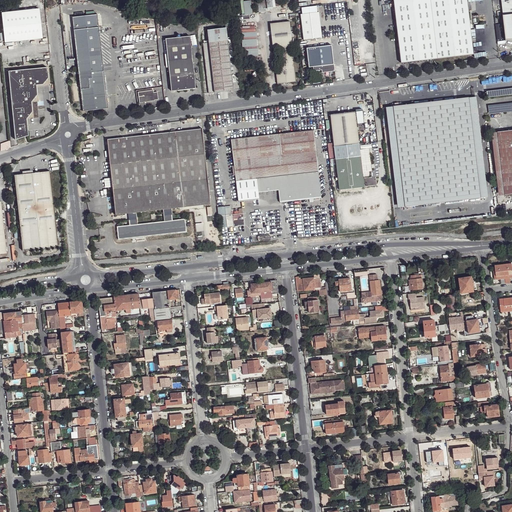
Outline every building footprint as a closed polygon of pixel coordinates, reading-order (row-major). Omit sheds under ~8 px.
[(247,0),(242,0),(243,14),(252,14),(251,0),(247,0)] [(264,0),(265,8),(275,8),(274,0),(264,0)] [(393,0),(401,63),(473,54),(466,0),(393,0)] [(511,0),(501,0),(504,15),(502,15),(505,40),(511,39),(511,0)] [(1,12),(4,42),(42,38),(39,8),(1,12)] [(318,13),(300,15),(304,40),(322,38),(318,13)] [(97,14),(73,17),(83,111),(108,108),(108,106),(104,71),(101,44),(97,14)] [(270,24),(273,49),(280,48),(282,70),(276,71),(277,84),(296,82),(290,21),(270,24)] [(256,25),(242,26),(244,58),(245,58),(246,64),(244,64),(244,71),(261,70),(260,58),(258,58),(256,25)] [(207,30),(209,43),(203,43),(209,93),(233,90),(226,28),(207,30)] [(165,39),(171,91),(196,88),(190,36),(165,39)] [(307,48),(310,76),(322,74),(322,77),(335,75),(332,45),(307,48)] [(8,71),(15,139),(16,139),(27,136),(28,135),(26,119),(32,111),(31,102),(37,94),(36,85),(42,84),(48,78),(47,67),(8,71)] [(138,92),(140,103),(154,100),(158,99),(157,92),(153,93),(153,90),(138,92)] [(393,106),(405,207),(480,198),(475,152),(482,151),(476,101),(469,102),(469,98),(393,106)] [(393,106),(386,107),(397,207),(405,207),(393,106)] [(356,112),(330,115),(335,158),(329,159),(331,171),(334,171),(333,165),(336,164),(339,190),(364,187),(363,178),(371,177),(371,171),(363,172),(360,150),(369,149),(369,145),(360,146),(356,112)] [(202,129),(107,139),(116,215),(128,213),(130,225),(117,227),(119,239),(186,232),(185,219),(172,220),(171,209),(211,204),(202,129)] [(231,139),(239,201),(244,201),(253,200),(259,199),(258,192),(278,190),(280,201),(321,197),(314,130),(231,139)] [(511,130),(497,132),(504,195),(511,194),(511,130)] [(497,132),(491,133),(498,196),(504,195),(497,132)] [(10,140),(1,144),(1,151),(11,148),(10,140)] [(369,149),(360,150),(363,172),(371,171),(372,171),(369,149)] [(482,151),(475,152),(480,198),(488,197),(482,151)] [(14,175),(22,250),(58,247),(50,171),(33,173),(22,174),(14,175)] [(226,215),(227,227),(245,226),(243,213),(232,214),(226,215)] [(511,263),(511,264),(503,265),(505,279),(511,277),(511,263)] [(503,265),(495,266),(495,269),(496,279),(497,280),(500,279),(505,279),(503,265)] [(377,274),(369,275),(371,292),(362,293),(363,303),(382,301),(379,280),(377,280),(377,274)] [(418,275),(411,276),(411,279),(410,279),(410,283),(411,283),(412,290),(423,288),(422,278),(421,278),(419,278),(418,275)] [(318,289),(318,290),(319,290),(320,296),(326,295),(326,289),(320,290),(320,289),(321,289),(319,277),(303,279),(299,279),(299,277),(296,277),(297,291),(318,289)] [(471,277),(459,279),(461,294),(473,291),(471,277)] [(335,280),(336,285),(339,285),(340,292),(351,290),(350,278),(339,279),(339,280),(335,280)] [(252,284),(253,289),(250,289),(250,291),(248,291),(249,297),(271,295),(271,298),(279,297),(279,294),(278,282),(276,280),(271,280),(271,282),(252,284)] [(176,290),(153,293),(154,309),(155,321),(171,319),(170,315),(169,300),(178,299),(177,296),(177,290),(176,290)] [(204,294),(205,298),(205,304),(221,302),(220,293),(204,294)] [(416,293),(408,294),(409,299),(410,299),(411,308),(416,307),(419,307),(419,309),(425,308),(424,297),(416,298),(416,293)] [(139,294),(114,297),(115,311),(126,309),(131,309),(141,308),(140,300),(139,294)] [(307,297),(308,300),(307,300),(307,302),(305,302),(305,305),(308,305),(308,309),(309,313),(319,311),(317,296),(307,297)] [(102,330),(115,328),(114,323),(114,320),(116,320),(116,318),(116,317),(115,314),(116,314),(116,313),(115,311),(114,297),(104,298),(104,306),(99,306),(102,330)] [(508,298),(499,299),(501,312),(509,311),(508,298)] [(152,299),(140,300),(141,308),(141,309),(149,308),(151,321),(155,321),(152,299)] [(70,302),(58,303),(59,310),(59,316),(60,316),(65,316),(71,315),(71,317),(84,315),(83,311),(82,300),(70,302)] [(227,305),(215,306),(215,311),(218,310),(218,319),(228,319),(227,305)] [(265,309),(252,310),(253,316),(257,316),(257,319),(271,318),(270,312),(267,312),(267,309),(265,309)] [(51,320),(52,328),(61,327),(60,323),(60,319),(59,316),(59,310),(47,311),(48,320),(51,320)] [(353,310),(340,311),(341,317),(330,319),(331,323),(342,322),(347,321),(347,320),(356,319),(357,322),(354,322),(355,325),(360,324),(359,322),(359,315),(358,310),(353,311),(353,310)] [(359,315),(359,322),(361,321),(365,321),(365,324),(377,323),(376,318),(377,318),(383,317),(382,311),(369,312),(370,317),(364,318),(364,314),(359,315)] [(21,312),(5,313),(5,319),(4,319),(5,333),(6,337),(17,336),(17,335),(21,335),(21,331),(20,331),(19,327),(21,327),(21,328),(23,328),(23,331),(22,315),(21,312)] [(459,316),(448,317),(450,330),(464,329),(463,312),(458,312),(459,316)] [(34,314),(22,315),(23,331),(36,330),(35,318),(34,314)] [(473,315),(466,317),(469,333),(467,333),(468,336),(473,335),(473,332),(479,331),(479,327),(478,324),(477,319),(476,319),(473,320),(473,315)] [(65,316),(60,316),(60,319),(60,323),(61,327),(61,332),(71,331),(70,327),(64,328),(63,319),(65,319),(65,316)] [(247,318),(236,319),(237,328),(239,330),(249,329),(248,323),(247,318)] [(171,320),(157,321),(158,325),(158,330),(159,331),(164,331),(164,330),(166,329),(172,329),(173,328),(171,320)] [(433,320),(423,321),(425,337),(428,337),(431,337),(435,336),(433,320)] [(375,327),(377,336),(380,335),(381,339),(387,339),(385,326),(375,327)] [(207,328),(208,333),(207,333),(207,338),(207,340),(208,343),(216,343),(215,336),(215,332),(216,332),(215,327),(207,328)] [(358,329),(359,338),(371,337),(371,339),(377,338),(377,336),(375,327),(358,329)] [(71,331),(61,332),(62,338),(63,346),(63,352),(68,352),(73,351),(71,331)] [(48,334),(49,339),(49,341),(47,341),(48,348),(63,346),(62,338),(57,339),(56,333),(48,334)] [(314,334),(315,336),(310,337),(312,348),(326,346),(325,335),(324,335),(324,333),(314,334)] [(125,335),(117,336),(118,343),(115,343),(116,353),(121,352),(121,348),(126,348),(125,335)] [(257,338),(258,350),(268,349),(268,344),(267,337),(257,338)] [(485,344),(470,346),(471,357),(486,355),(485,344)] [(448,345),(438,347),(440,362),(450,360),(448,345)] [(151,349),(144,350),(145,355),(145,357),(145,360),(145,361),(147,361),(147,359),(151,359),(152,359),(151,349)] [(222,351),(212,352),(212,356),(210,356),(211,359),(212,359),(213,362),(223,361),(222,351)] [(377,353),(378,361),(385,360),(384,359),(389,358),(389,351),(377,353)] [(68,352),(63,352),(65,374),(69,373),(69,370),(75,369),(79,369),(78,363),(77,359),(77,354),(69,354),(68,352)] [(179,353),(159,355),(160,366),(180,364),(179,353)] [(22,357),(17,358),(18,363),(15,364),(15,366),(13,366),(13,369),(15,369),(16,374),(14,374),(14,379),(27,378),(26,362),(23,363),(23,359),(22,359),(22,357)] [(247,359),(248,368),(245,369),(245,374),(260,372),(262,372),(263,370),(263,368),(261,366),(260,366),(259,360),(256,360),(256,358),(247,359)] [(232,361),(233,369),(237,368),(237,366),(242,366),(242,365),(241,359),(240,359),(237,360),(232,361)] [(312,362),(312,367),(314,367),(314,372),(326,371),(324,360),(312,362)] [(129,363),(114,365),(115,369),(112,369),(112,374),(115,373),(116,377),(130,376),(129,363)] [(375,365),(376,373),(371,374),(371,382),(369,382),(369,388),(377,387),(377,384),(380,384),(387,383),(386,373),(387,373),(386,364),(375,365)] [(476,366),(467,367),(468,376),(486,373),(485,364),(476,365),(476,366)] [(448,366),(440,367),(441,379),(446,379),(446,381),(455,380),(455,377),(450,377),(448,366)] [(49,375),(44,376),(44,378),(49,377),(51,393),(62,392),(62,386),(58,387),(58,382),(57,378),(59,377),(59,379),(66,378),(65,374),(49,375)] [(27,378),(28,388),(39,386),(38,377),(27,378)] [(155,377),(150,378),(151,390),(161,389),(160,383),(156,383),(155,377)] [(316,384),(311,385),(312,394),(320,393),(320,391),(334,389),(334,390),(343,389),(342,380),(333,380),(334,382),(330,382),(330,381),(322,382),(322,383),(316,384)] [(258,384),(247,385),(247,390),(252,389),(252,392),(268,391),(268,386),(268,383),(268,381),(258,382),(258,384)] [(482,385),(474,386),(476,398),(490,396),(489,391),(491,391),(490,382),(482,383),(482,385)] [(133,384),(122,385),(123,395),(134,394),(133,384)] [(451,388),(435,390),(436,394),(434,396),(436,398),(437,402),(453,400),(451,388)] [(40,393),(32,394),(32,397),(33,400),(29,401),(30,407),(30,412),(43,410),(44,410),(42,399),(41,399),(40,393)] [(181,393),(169,394),(169,397),(168,397),(168,400),(165,400),(166,405),(182,404),(181,393)] [(268,395),(269,403),(269,405),(284,403),(283,394),(268,395)] [(124,398),(114,400),(116,417),(117,417),(125,416),(126,416),(124,398)] [(66,399),(55,399),(55,403),(52,403),(52,410),(67,409),(66,399)] [(338,403),(325,405),(326,414),(333,414),(333,415),(340,415),(340,413),(345,412),(344,401),(338,401),(338,403)] [(269,405),(266,405),(266,409),(273,408),(274,411),(270,412),(270,418),(285,417),(284,403),(269,405)] [(234,405),(214,407),(214,412),(219,412),(220,414),(235,413),(234,405)] [(484,406),(485,412),(487,411),(487,417),(499,416),(498,405),(484,406)] [(448,407),(443,408),(445,419),(454,418),(453,414),(455,414),(455,412),(453,412),(452,406),(449,407),(450,409),(448,409),(448,407)] [(89,409),(78,410),(78,412),(72,412),(73,417),(79,416),(79,418),(90,416),(89,409)] [(374,412),(375,424),(393,423),(391,410),(374,412)] [(28,412),(25,412),(14,414),(15,423),(23,422),(23,420),(29,419),(28,412)] [(158,412),(153,413),(154,421),(154,426),(155,430),(158,430),(156,419),(159,419),(158,419),(161,419),(161,415),(158,416),(158,412)] [(145,414),(140,414),(141,419),(141,421),(139,421),(139,425),(137,425),(137,427),(144,427),(153,426),(152,421),(152,420),(146,421),(145,414)] [(182,414),(170,415),(171,426),(182,425),(181,421),(181,419),(183,418),(182,414)] [(245,415),(245,418),(247,427),(254,427),(255,427),(254,418),(254,417),(256,417),(256,414),(245,415)] [(245,415),(233,416),(234,421),(233,422),(234,429),(235,430),(238,430),(238,429),(247,427),(245,418),(245,415)] [(79,418),(77,418),(78,424),(82,425),(87,425),(87,423),(88,423),(88,422),(91,422),(90,416),(79,418)] [(343,420),(325,421),(325,424),(325,429),(326,434),(331,433),(336,432),(344,431),(343,420)] [(257,423),(257,425),(266,424),(267,431),(265,431),(266,437),(280,435),(280,433),(279,428),(278,428),(278,425),(275,425),(275,421),(257,423)] [(28,424),(16,425),(17,427),(16,427),(16,432),(17,432),(18,437),(29,436),(29,437),(32,437),(34,435),(34,434),(31,435),(31,430),(33,430),(33,423),(28,424)] [(88,426),(74,427),(74,431),(78,431),(79,431),(80,437),(86,437),(86,433),(88,433),(89,432),(89,430),(88,429),(89,429),(88,426)] [(136,431),(132,432),(133,434),(131,435),(133,447),(139,446),(139,451),(144,450),(142,433),(137,434),(136,431)] [(169,433),(155,435),(155,436),(156,442),(159,442),(160,444),(171,443),(169,433)] [(88,438),(86,438),(87,450),(88,450),(89,454),(88,454),(89,459),(93,459),(98,459),(97,444),(96,445),(95,439),(88,440),(88,438)] [(25,439),(17,440),(18,449),(35,447),(35,442),(26,443),(25,439)] [(56,442),(51,442),(51,446),(52,451),(57,451),(58,462),(66,461),(67,463),(71,462),(70,449),(61,450),(60,441),(56,442)] [(48,448),(38,450),(38,456),(39,463),(52,461),(52,452),(49,452),(48,448)] [(77,451),(75,451),(76,461),(89,459),(88,454),(89,454),(88,450),(87,450),(77,451)] [(392,452),(385,452),(386,460),(393,459),(393,461),(402,460),(401,450),(392,451),(392,452)] [(27,451),(18,451),(20,465),(29,464),(28,456),(27,456),(27,451)] [(385,452),(383,453),(384,463),(393,461),(393,459),(386,460),(385,452)] [(353,456),(354,464),(362,463),(361,455),(353,456)] [(497,458),(486,459),(486,461),(487,461),(487,465),(486,465),(483,465),(484,469),(498,468),(497,458)] [(331,483),(332,488),(338,488),(338,484),(342,484),(342,480),(344,480),(344,475),(348,474),(346,462),(341,463),(342,464),(328,466),(329,468),(331,483)] [(273,465),(274,476),(281,475),(281,474),(291,473),(290,463),(273,465)] [(256,482),(257,486),(262,486),(262,485),(262,482),(273,481),(272,472),(261,473),(261,474),(256,475),(256,482)] [(387,474),(389,484),(400,483),(399,479),(402,479),(401,473),(399,473),(387,474)] [(238,482),(238,486),(241,486),(241,493),(250,492),(249,485),(248,474),(237,476),(237,478),(234,478),(233,479),(233,482),(234,483),(238,482)] [(170,476),(170,484),(171,484),(176,488),(177,487),(180,489),(181,487),(182,488),(185,483),(183,481),(184,480),(178,476),(177,477),(174,475),(173,475),(170,476)] [(124,483),(125,494),(131,493),(135,493),(136,497),(140,496),(139,485),(139,481),(135,482),(135,478),(124,480),(124,483)] [(144,482),(145,493),(147,493),(149,493),(156,492),(155,481),(152,481),(151,479),(147,479),(146,479),(147,482),(144,482)] [(263,496),(264,502),(277,500),(276,489),(275,489),(270,490),(263,491),(263,496)] [(162,502),(162,507),(173,506),(172,496),(171,496),(171,490),(167,491),(167,495),(162,496),(163,502),(162,502)] [(391,491),(393,505),(405,503),(403,490),(391,491)] [(183,502),(183,507),(194,506),(194,501),(192,501),(191,495),(182,496),(182,497),(179,497),(179,502),(183,502)] [(450,495),(431,497),(432,511),(439,511),(440,511),(440,508),(451,506),(451,505),(453,505),(453,503),(457,502),(457,496),(450,497),(450,495)] [(52,499),(46,500),(46,501),(40,502),(41,511),(46,511),(53,511),(53,507),(52,502),(52,499)] [(75,502),(76,511),(89,511),(89,501),(75,502)] [(126,503),(126,511),(140,511),(140,510),(139,502),(135,502),(131,503),(126,503)]
